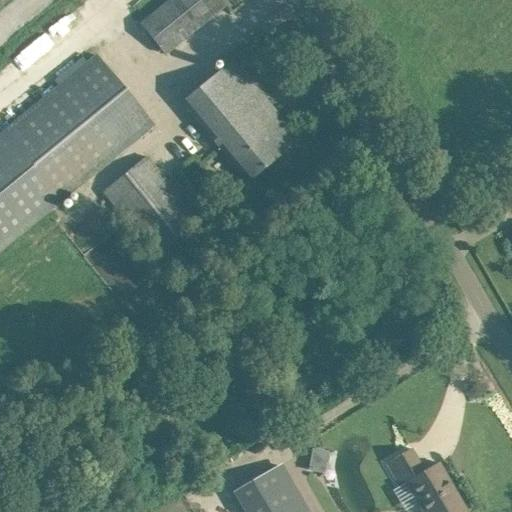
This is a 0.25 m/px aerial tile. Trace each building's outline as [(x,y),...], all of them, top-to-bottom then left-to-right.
[(169,0),(141,23),(166,53),(224,6),(219,0),(169,0)] [(0,248),(153,127),(99,55),(0,134),(0,248)] [(246,182),(298,140),(234,62),(182,105),(246,182)] [(154,257),(198,221),(147,158),(103,193),(154,257)] [(406,481),(423,511),(466,511),(438,463),(424,471),(410,449),(387,462),(400,485),(406,481)] [(246,511),(306,511),(278,462),(233,489),(246,511)] [(42,488),(54,477),(46,468),(34,479),(42,488)]
